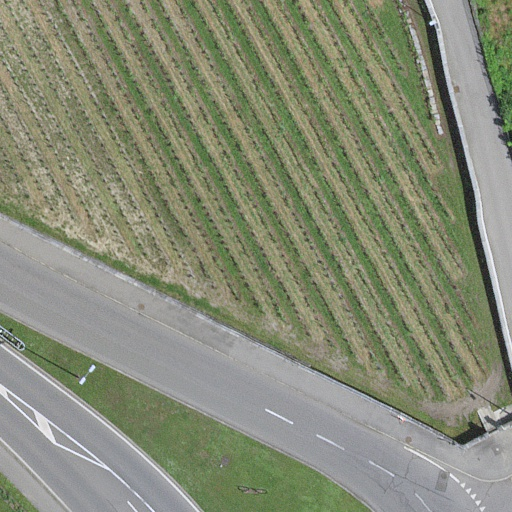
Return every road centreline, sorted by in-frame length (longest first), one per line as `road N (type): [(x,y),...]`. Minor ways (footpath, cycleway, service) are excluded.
road 1 (tertiary): [(0,270),(353,449),(435,511)]
road 2 (unclassified): [(511,243),(445,0)]
road 3 (primary): [(0,382),(146,511)]
